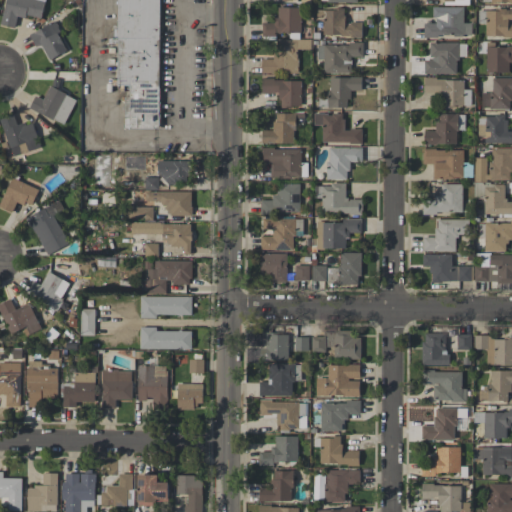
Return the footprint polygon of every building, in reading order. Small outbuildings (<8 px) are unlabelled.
[(5,0),(1,25),(15,28),(18,14),(41,19),(44,0),(5,0)] [(159,0),(116,0),(117,85),(129,85),(129,96),(124,96),(124,128),(159,128),(159,0)] [(298,74),(298,49),(311,49),(311,40),(300,39),(300,7),(276,7),(276,23),(262,23),(262,35),(290,35),(290,39),(273,39),(273,59),(262,59),(262,73),(298,74)] [(463,7),(433,7),(433,24),(424,24),(424,36),(471,36),(471,23),(463,23),(463,7)] [(361,22),(344,22),(344,10),(316,9),(316,19),(323,19),(322,36),(361,36),(361,22)] [(486,37),(511,37),(511,23),(508,23),(508,19),(511,19),(511,9),(485,10),(486,37)] [(49,60),(66,50),(57,33),(60,31),(55,21),(29,35),(36,47),(40,44),(49,60)] [(466,43),(430,43),(430,60),(424,60),(424,74),(457,74),(457,56),(466,56),(466,43)] [(511,45),(494,45),(494,43),(486,43),(486,72),(510,73),(511,57),(511,45)] [(318,44),(317,60),(323,60),(323,73),(351,73),(351,56),(363,57),(363,44),(318,44)] [(329,77),(328,107),(349,108),(349,90),(362,90),(362,78),(329,77)] [(511,77),(493,77),(492,92),(481,92),(481,109),(511,109),(511,91),(511,77)] [(470,107),(470,90),(463,90),(464,79),(425,78),(424,92),(442,92),(442,106),(470,107)] [(301,80),(262,79),(261,93),(278,93),(277,107),(301,107),(301,80)] [(29,109),(65,124),(76,98),(49,86),(43,99),(35,95),(29,109)] [(261,143),(294,143),(295,113),(276,113),(276,122),(272,122),(272,130),(261,130),(261,143)] [(362,130),(344,129),(344,113),(314,113),(314,125),(322,125),(322,142),(362,143),(362,130)] [(32,121),(17,126),(13,114),(0,118),(0,120),(13,156),(41,147),(32,121)] [(457,144),(457,128),(464,128),(464,114),(439,114),(439,123),(435,123),(435,130),(424,130),(424,145),(457,144)] [(486,144),(511,143),(511,129),(506,130),(506,115),(485,115),(486,144)] [(362,148),(328,147),(327,179),(348,180),(349,162),(362,162),(362,148)] [(300,178),(300,149),(260,148),(260,162),(271,162),(271,178),(300,178)] [(511,148),(491,149),(492,179),(511,179),(511,163),(511,162),(511,148)] [(433,179),(463,179),(463,149),(423,150),(423,164),(433,163),(433,179)] [(474,182),(486,182),(487,158),(475,157),(474,182)] [(157,176),(165,176),(165,184),(190,184),(190,161),(158,160),(157,176)] [(0,207),(11,213),(17,201),(31,207),(39,190),(12,177),(0,203),(0,207)] [(157,190),(158,178),(145,177),(145,189),(157,190)] [(300,184),(279,183),(279,193),(272,193),(272,200),(260,200),(260,212),(299,213),(300,184)] [(346,185),(315,184),(315,199),(323,199),(322,214),(362,214),(362,199),(345,199),(346,185)] [(462,184),(442,184),(442,193),(435,193),(435,201),(423,201),(423,213),(462,213),(462,184)] [(511,200),(505,200),(505,185),(484,185),(484,214),(511,214),(511,200)] [(191,215),(191,192),(150,191),(150,203),(165,203),(165,215),(191,215)] [(69,243),(53,214),(63,209),(59,200),(27,217),(46,255),(69,243)] [(152,220),(153,207),(134,206),(134,219),(152,220)] [(294,250),(294,219),(263,218),(263,230),(272,230),(272,236),(261,236),(261,250),(294,250)] [(422,251),(455,251),(456,236),(468,236),(468,219),(436,219),(435,237),(423,237),(422,251)] [(361,233),(362,221),(316,221),(316,248),(347,249),(347,233),(361,233)] [(511,221),(484,222),(485,251),(506,251),(505,236),(511,235),(511,221)] [(131,233),(162,234),(162,245),(183,245),(183,254),(190,254),(191,224),(132,222),(131,233)] [(158,257),(158,243),(145,243),(145,256),(158,257)] [(360,252),(339,253),(340,284),(361,284),(360,252)] [(287,253),(260,253),(260,276),(267,276),(267,281),(286,282),(287,253)] [(476,282),(511,281),(511,253),(475,255),(476,282)] [(452,254),(423,254),(423,266),(431,266),(431,282),(471,282),(472,266),(451,266),(452,254)] [(191,261),(154,260),(154,269),(146,269),(146,294),(165,294),(165,283),(191,284),(191,261)] [(295,279),(308,280),(309,266),(295,265),(295,279)] [(312,280),(326,281),(327,266),(312,265),(312,280)] [(70,284),(48,271),(40,285),(33,281),(26,292),(56,309),(70,284)] [(192,297),(140,297),(140,316),(192,316),(192,297)] [(0,303),(0,310),(11,334),(22,329),(26,336),(41,329),(29,303),(15,309),(11,299),(0,303)] [(94,309),(80,309),(80,336),(95,335),(94,309)] [(192,331),(156,331),(156,327),(140,327),(140,349),(192,349),(192,331)] [(361,358),(360,337),(352,338),(352,330),(332,330),(333,338),(327,338),(327,347),(334,347),(334,358),(361,358)] [(288,360),(288,333),(265,334),(266,360),(288,360)] [(447,365),(446,333),(422,333),(422,365),(447,365)] [(471,350),(471,335),(458,334),(457,350),(471,350)] [(311,351),(325,352),(326,336),(312,336),(311,351)] [(511,337),(474,336),(474,349),(487,349),(486,364),(511,365),(511,337)] [(296,351),(308,350),(308,337),(296,338),(296,351)] [(189,373),(203,373),(203,360),(189,359),(189,373)] [(6,406),(20,407),(21,363),(0,362),(0,392),(6,393),(6,406)] [(57,368),(48,368),(48,362),(27,362),(28,407),(41,407),(41,398),(58,397),(57,368)] [(259,395),(293,396),(294,364),(268,363),(268,382),(259,382),(259,395)] [(360,396),(360,379),(359,379),(359,365),(327,365),(327,378),(316,378),(316,395),(360,396)] [(155,408),(166,409),(167,366),(138,366),(138,399),(155,399),(155,408)] [(116,400),(131,401),(132,370),(102,370),(101,408),(116,409),(116,400)] [(511,370),(490,370),(490,387),(480,386),(480,401),(509,401),(509,384),(511,383),(511,370)] [(466,401),(466,388),(461,388),(462,371),(423,371),(423,385),(434,385),(433,401),(466,401)] [(63,407),(77,407),(77,402),(95,402),(95,372),(74,373),(74,383),(63,383),(63,407)] [(177,409),(194,409),(194,403),(202,403),(203,384),(177,383),(177,409)] [(297,430),(298,401),(259,401),(259,415),(276,415),(276,429),(297,430)] [(342,431),(342,421),(348,421),(348,414),(360,415),(360,402),(321,401),(320,431),(342,431)] [(298,427),(306,428),(307,403),(299,403),(298,427)] [(454,440),(455,429),(466,429),(467,408),(435,407),(435,426),(422,425),(421,439),(454,440)] [(511,411),(474,410),(473,423),(484,423),(483,438),(507,438),(508,422),(511,422),(511,411)] [(297,436),(273,436),(273,452),(258,452),(259,463),(298,463),(297,436)] [(359,451),(341,451),(341,437),(320,437),(319,464),(359,465),(359,451)] [(460,447),(437,447),(437,458),(422,458),(422,473),(460,474),(460,447)] [(511,447),(475,448),(475,459),(482,459),(482,474),(508,474),(508,477),(511,477),(511,462),(511,447)] [(346,502),(346,484),(359,484),(359,470),(325,470),(325,502),(346,502)] [(22,478),(3,478),(3,472),(0,471),(0,496),(7,497),(7,510),(21,510),(22,478)] [(292,471),(272,471),(272,487),(259,488),(259,501),(293,500),(292,471)] [(27,486),(27,511),(57,511),(57,473),(42,473),(42,486),(27,486)] [(94,511),(95,474),(64,473),(63,510),(94,511)] [(133,474),(118,474),(118,486),(103,485),(102,505),(132,506),(133,474)] [(169,503),(168,482),(158,482),(157,474),(138,474),(138,503),(169,503)] [(202,511),(202,476),(176,475),(176,494),(186,494),(186,511),(202,511)] [(313,499),(324,500),(325,475),(313,475),(313,499)] [(511,511),(511,483),(488,484),(488,511),(511,511)] [(469,511),(469,503),(461,503),(461,485),(422,485),(421,498),(439,499),(439,511),(469,511)]
